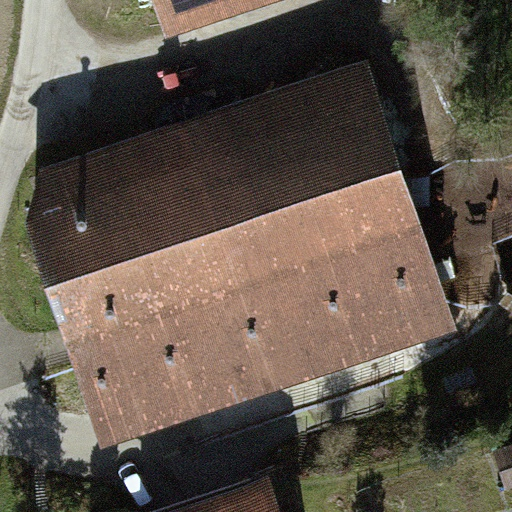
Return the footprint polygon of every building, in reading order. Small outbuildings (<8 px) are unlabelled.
[(164,0),(174,29),(266,0),(164,0)] [(36,211),(111,443),(466,330),(379,59),(51,164),(36,211)] [(511,448),(502,452),(511,480),(511,448)] [(293,511),(281,475),(210,498),(214,511),(293,511)] [(214,511),(210,498),(165,511),(214,511)]
